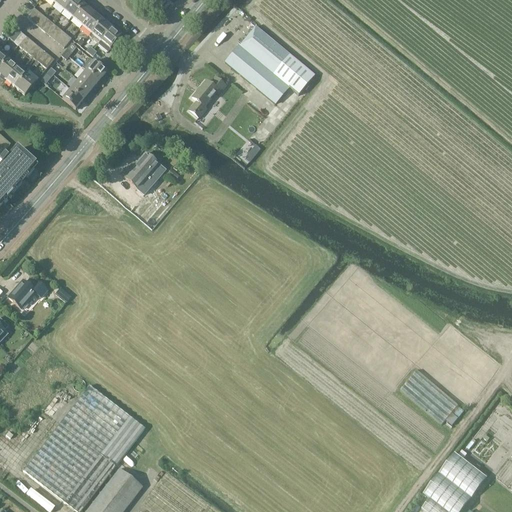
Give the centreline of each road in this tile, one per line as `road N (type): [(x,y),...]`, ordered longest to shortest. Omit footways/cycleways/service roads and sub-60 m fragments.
road 1 (tertiary): [(0,241),(164,48)]
road 2 (track): [(399,511),(501,377)]
